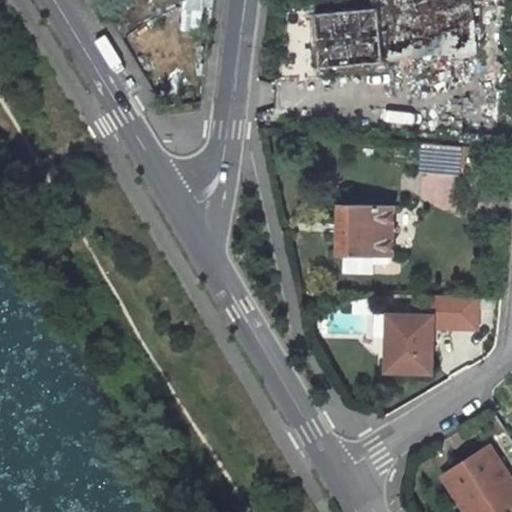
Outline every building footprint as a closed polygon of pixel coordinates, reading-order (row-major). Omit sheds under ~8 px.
[(182,0),(178,30),(202,33),(206,0),(182,0)] [(474,0),(381,0),(387,57),(479,49),(474,0)] [(385,61),(380,7),(317,12),(322,67),(385,61)] [(459,172),(461,146),(425,143),(423,170),(459,172)] [(395,254),(396,206),(342,204),(341,252),(395,254)] [(477,328),(478,297),(434,295),(433,314),(389,313),(387,369),(432,371),(434,326),(477,328)] [(366,380),(381,382),(383,359),(368,358),(366,380)] [(511,511),(511,474),(494,447),(455,472),(480,511),(511,511)] [(448,477),(470,511),(480,511),(455,472),(448,477)]
